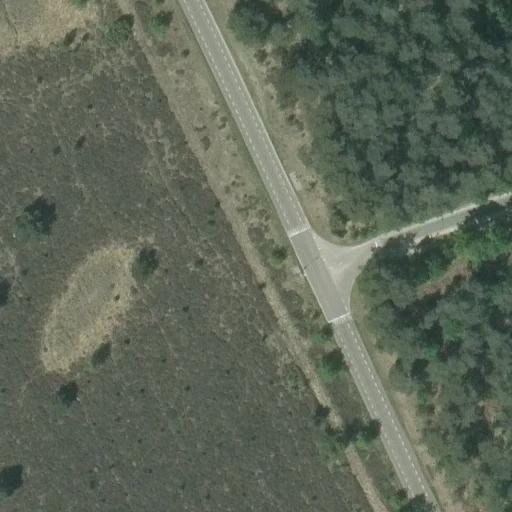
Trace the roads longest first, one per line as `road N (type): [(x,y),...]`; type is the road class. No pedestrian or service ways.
road 1 (tertiary): [(318,272),(191,0)]
road 2 (tertiary): [(428,511),(318,272)]
road 3 (unclassified): [(318,272),(511,201)]
